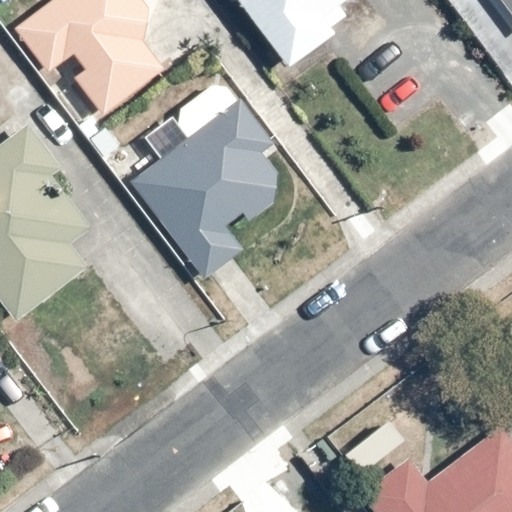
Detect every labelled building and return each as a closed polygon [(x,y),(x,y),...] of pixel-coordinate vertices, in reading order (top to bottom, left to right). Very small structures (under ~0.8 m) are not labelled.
[(33,13),(13,28),(46,74),(62,62),(100,115),(210,36),(184,0),(161,0),(155,5),(151,0),(31,0),(26,4),(33,13)] [(239,0),(290,66),(336,30),(325,16),(345,0),(239,0)] [(0,100),(32,76),(0,32),(0,100)] [(262,154),(275,144),(241,99),(226,79),(174,119),(188,138),(133,180),(207,278),(244,250),(226,226),(244,213),(252,223),(257,220),(261,217),(265,213),(269,209),(272,204),(274,199),(276,194),(277,188),(277,183),(276,177),(275,172),(273,167),(270,162),(266,158),(262,154)] [(79,228),(56,197),(66,190),(48,166),(55,161),(23,119),(0,136),(0,297),(16,319),(88,265),(67,238),(79,228)] [(511,511),(511,441),(499,425),(429,479),(410,455),(370,486),(389,511),(511,511)]
